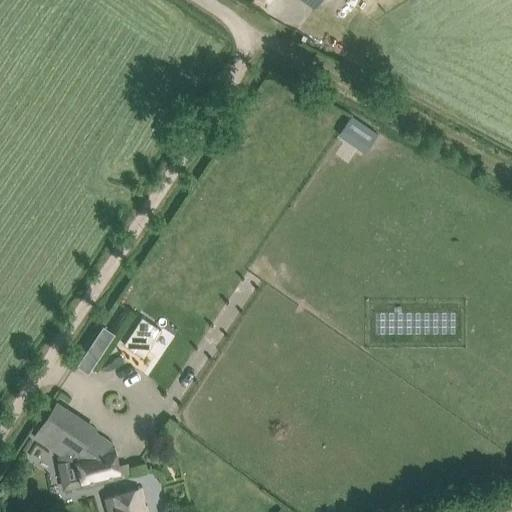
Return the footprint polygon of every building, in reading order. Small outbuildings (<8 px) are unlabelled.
[(347,16),(357,0),(340,0),(335,8),(347,16)] [(142,317),(124,344),(143,357),(161,330),(142,317)] [(96,323),(74,364),(87,371),(109,330),(96,323)] [(35,435),(65,456),(68,452),(76,457),(82,488),(122,479),(119,463),(114,444),(112,441),(95,431),(96,430),(56,403),(35,435)] [(144,511),(138,489),(104,498),(108,511),(144,511)]
